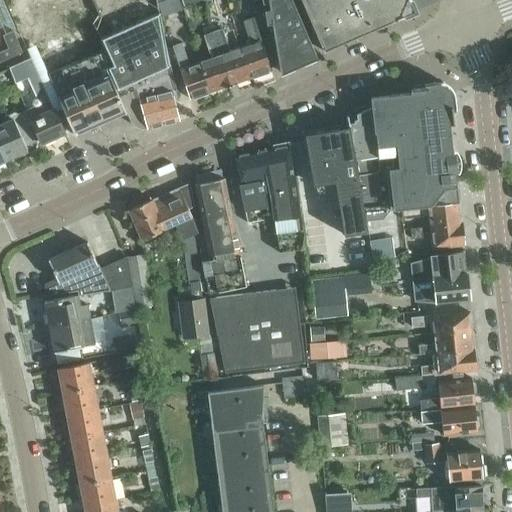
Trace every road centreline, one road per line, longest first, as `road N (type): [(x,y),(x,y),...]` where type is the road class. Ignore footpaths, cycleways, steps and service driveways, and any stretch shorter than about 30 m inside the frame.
road 1 (tertiary): [(0,236),(104,188),(167,147),(468,22)]
road 2 (residential): [(511,384),(481,69),(468,22)]
road 3 (residential): [(37,511),(0,343)]
